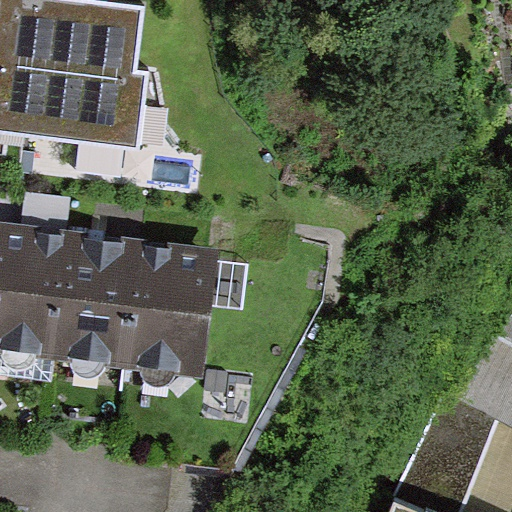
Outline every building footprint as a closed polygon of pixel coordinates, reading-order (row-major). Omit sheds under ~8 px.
[(134,8),(66,0),(0,0),(0,122),(130,138),(138,71),(126,69),(134,8)] [(66,235),(0,227),(0,345),(53,351),(66,235)] [(138,243),(66,235),(53,351),(125,359),(138,243)] [(211,251),(138,243),(125,359),(198,367),(211,251)] [(511,317),(447,384),(511,415),(511,317)] [(470,483),(504,413),(455,390),(421,459),(470,483)] [(506,511),(427,482),(415,511),(506,511)]
